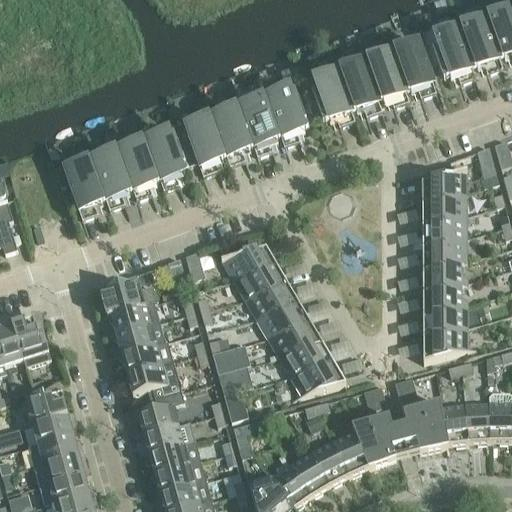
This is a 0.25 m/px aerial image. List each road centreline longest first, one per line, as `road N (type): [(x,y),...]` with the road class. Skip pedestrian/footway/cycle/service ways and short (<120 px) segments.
road 1 (residential): [(126,511),(58,267)]
road 2 (residential): [(389,386),(393,153)]
road 3 (residential): [(58,267),(276,195)]
road 4 (residential): [(389,386),(276,195)]
road 5 (residential): [(393,153),(511,109)]
road 6 (residential): [(276,195),(393,153)]
road 7 (residential): [(511,493),(446,497),(394,511)]
